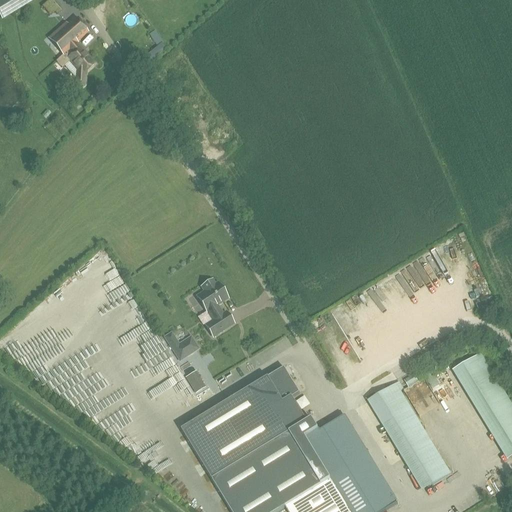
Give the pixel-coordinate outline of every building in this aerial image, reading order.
[(7,0),(12,8),(15,11),(32,0),(7,0)] [(62,12),(51,0),(50,0),(46,4),(57,16),(62,12)] [(66,23),(54,34),(68,51),(69,50),(78,43),(77,42),(88,32),(75,17),(67,24),(66,23)] [(87,84),(87,71),(95,64),(77,43),(67,52),(56,61),(62,68),(70,61),(76,69),(76,74),(76,77),(75,79),(75,81),(74,83),(74,85),(75,87),(76,89),(79,90),(82,89),(85,88),(87,84)] [(201,293),(196,296),(200,301),(205,309),(213,321),(205,326),(213,337),(225,329),(233,324),(226,314),(223,316),(222,314),(217,306),(228,299),(218,284),(215,286),(212,281),(202,287),(203,289),(204,291),(201,293)] [(179,345),(172,333),(165,337),(180,361),(199,349),(191,337),(179,345)] [(284,369),(183,431),(213,481),(307,423),(292,399),(300,394),(284,369)] [(200,394),(211,387),(200,371),(189,379),(200,394)] [(414,377),(404,382),(409,390),(418,384),(414,377)] [(428,380),(419,384),(423,392),(432,387),(428,380)] [(87,381),(82,386),(87,393),(93,388),(87,381)] [(426,494),(455,477),(401,383),(371,400),(426,494)] [(100,411),(94,413),(96,419),(102,417),(100,411)] [(106,424),(112,434),(132,423),(126,413),(106,424)] [(372,511),(387,511),(395,507),(342,419),(307,440),(332,481),(335,486),(351,476),(372,511)] [(305,439),(318,431),(312,420),(307,423),(213,481),(231,511),(279,511),(286,508),(331,482),(332,481),(305,439)] [(157,469),(161,476),(174,467),(169,461),(157,469)] [(173,470),(165,475),(169,480),(177,475),(173,470)] [(349,511),(331,482),(286,508),(288,511),(349,511)]
